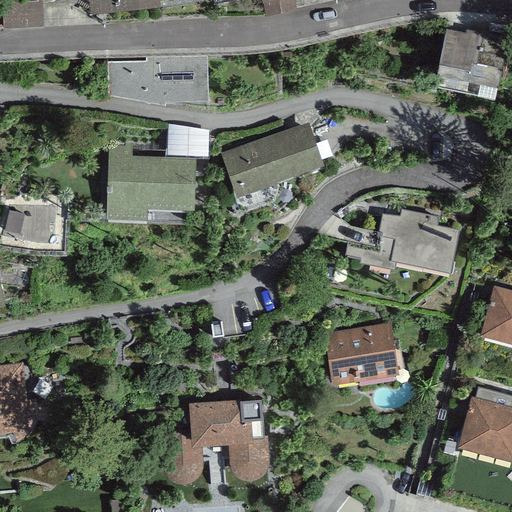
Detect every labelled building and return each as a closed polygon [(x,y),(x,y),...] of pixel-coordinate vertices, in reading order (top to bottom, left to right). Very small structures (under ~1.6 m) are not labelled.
[(7,25),(48,23),(46,0),(22,0),(6,1),(7,25)] [(61,0),(62,6),(84,5),(85,20),(152,17),(151,0),(61,0)] [(507,36),(447,24),(433,89),(494,102),(507,36)] [(197,58),(98,59),(97,97),(151,107),(189,106),(197,58)] [(307,120),(221,154),(236,194),(322,160),(307,120)] [(132,143),(109,143),(107,215),(147,217),(147,205),(194,207),(195,156),(132,154),(132,143)] [(400,214),(382,210),(378,234),(394,237),(390,256),(450,268),(458,227),(437,223),(438,214),(401,207),(400,214)] [(511,289),(492,284),(479,332),(511,341),(511,289)] [(394,321),(325,331),(331,379),(400,369),(394,321)] [(25,363),(0,365),(0,425),(32,422),(25,363)] [(511,403),(473,391),(456,446),(511,462),(511,403)] [(188,400),(190,427),(167,429),(171,476),(199,474),(196,443),(231,440),(233,473),(266,470),(262,416),(238,418),(241,396),(188,400)]
